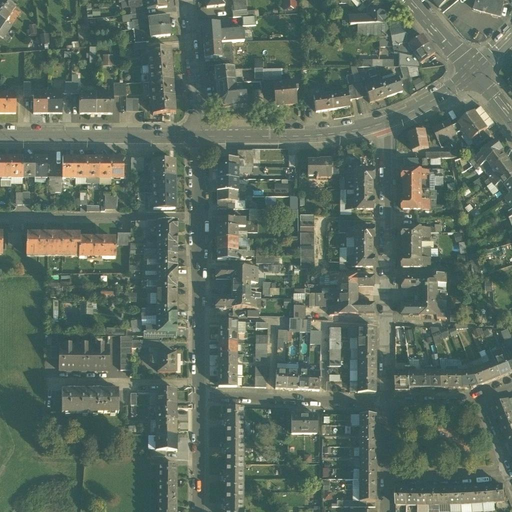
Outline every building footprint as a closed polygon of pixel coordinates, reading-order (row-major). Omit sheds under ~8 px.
[(3,0),(0,0),(0,19),(5,23),(15,8),(3,0)] [(165,0),(152,0),(145,1),(146,6),(146,10),(166,8),(165,0)] [(224,6),(223,0),(205,0),(206,0),(205,0),(206,9),(224,6)] [(232,0),(234,12),(246,11),(244,0),(232,0)] [(295,0),(281,0),(282,10),(296,9),(295,0)] [(367,0),(362,4),(366,8),(373,2),(372,0),(367,0)] [(430,0),(438,9),(448,0),(430,0)] [(475,0),(473,9),(500,17),(504,0),(502,0),(475,0)] [(142,7),(146,6),(145,1),(142,1),(142,4),(128,6),(129,9),(130,9),(143,7),(142,7)] [(130,9),(131,16),(142,15),(144,15),(144,9),(143,9),(143,7),(130,9)] [(349,19),(350,26),(357,26),(384,25),(383,14),(367,15),(367,18),(349,19)] [(146,21),(147,30),(169,27),(168,18),(146,21)] [(255,18),(247,18),(242,18),(242,27),(255,26),(255,18)] [(342,27),(350,26),(349,19),(346,18),(342,19),(342,27)] [(143,30),(147,30),(146,21),(143,21),(132,23),(133,30),(143,30)] [(5,23),(0,30),(0,37),(2,39),(11,27),(5,23)] [(390,39),(392,47),(406,44),(405,40),(402,24),(384,25),(357,26),(357,40),(378,39),(390,39)] [(36,25),(29,25),(27,34),(35,35),(36,25)] [(203,45),(220,44),(219,32),(218,25),(202,25),(203,45)] [(147,30),(143,30),(133,32),(135,42),(149,41),(148,39),(151,39),(170,37),(169,27),(147,30)] [(243,31),(219,32),(220,44),(231,43),(235,43),(244,42),(243,31)] [(47,33),(39,34),(40,44),(49,43),(47,33)] [(422,36),(407,46),(414,56),(428,45),(422,36)] [(378,39),(380,48),(392,47),(390,39),(378,39)] [(231,43),(220,44),(203,45),(204,60),(218,59),(232,58),(231,43)] [(411,58),(414,56),(407,46),(406,44),(392,47),(393,53),(393,54),(400,56),(411,58)] [(434,55),(428,45),(414,56),(419,64),(420,64),(434,55)] [(148,51),(148,60),(149,67),(171,65),(169,49),(148,51)] [(400,56),(400,68),(406,68),(417,69),(419,69),(419,64),(414,56),(411,58),(400,56)] [(219,71),(233,71),(232,58),(218,59),(219,71)] [(171,65),(149,67),(150,74),(150,83),(172,81),(171,65)] [(400,68),(403,80),(409,78),(406,68),(400,68)] [(406,68),(409,78),(418,76),(417,69),(406,68)] [(262,81),(262,82),(281,81),(281,70),(265,70),(262,71),(262,79),(262,81)] [(214,71),(216,86),(235,83),(233,71),(219,71),(214,71)] [(254,79),(262,79),(262,71),(254,71),(254,79)] [(358,74),(352,76),(354,86),(360,85),(358,74)] [(381,78),(383,83),(395,79),(393,74),(381,78)] [(354,87),(354,86),(352,76),(346,77),(348,88),(354,87)] [(383,83),(381,84),(386,98),(402,93),(400,87),(402,86),(399,78),(395,79),(383,83)] [(413,84),(416,90),(424,86),(421,80),(413,84)] [(173,97),(172,81),(150,83),(152,99),(173,97)] [(23,93),(31,93),(31,83),(23,83),(23,93)] [(236,97),(235,83),(216,86),(218,100),(236,97)] [(273,86),(275,108),(295,106),(293,84),(273,86)] [(386,99),(386,98),(381,84),(364,89),(367,98),(369,104),(386,99)] [(354,86),(354,87),(357,100),(367,98),(364,89),(363,90),(361,85),(360,85),(354,86)] [(358,100),(357,100),(354,87),(348,88),(349,93),(350,101),(358,100)] [(349,108),(348,102),(347,93),(330,96),(332,111),(349,108)] [(15,94),(0,94),(0,114),(15,114),(15,94)] [(33,114),(47,114),(47,95),(33,95),(33,114)] [(61,95),(47,95),(47,114),(61,115),(61,95)] [(79,115),(95,115),(95,95),(79,95),(79,115)] [(111,95),(95,95),(95,115),(111,115),(111,95)] [(262,96),(253,97),(255,108),(263,108),(262,96)] [(315,113),(332,111),(330,96),(313,98),(315,113)] [(175,113),(173,97),(152,99),(153,115),(175,113)] [(245,97),(236,97),(218,100),(218,106),(223,109),(247,108),(245,97)] [(247,108),(255,108),(253,97),(245,97),(247,108)] [(466,134),(472,141),(487,130),(474,113),(459,124),(463,129),(461,131),(464,136),(466,134)] [(432,130),(438,143),(456,135),(450,122),(432,130)] [(472,141),(477,148),(479,146),(491,137),(487,130),(472,141)] [(409,135),(413,152),(429,149),(425,131),(409,135)] [(484,158),(487,162),(501,152),(502,152),(503,152),(496,143),(481,154),(484,158)] [(507,160),(502,152),(501,152),(487,162),(481,167),(484,171),(490,166),(493,170),(507,160)] [(475,159),(478,163),(484,158),(481,154),(475,159)] [(0,179),(10,180),(10,178),(10,159),(10,158),(0,157),(0,179)] [(34,158),(34,159),(34,178),(34,180),(44,180),(47,180),(47,158),(34,158)] [(75,180),(75,178),(75,160),(75,159),(62,158),(62,180),(75,180)] [(284,169),(293,169),(293,158),(284,158),(284,169)] [(487,162),(484,158),(478,163),(481,167),(487,162)] [(22,159),(10,159),(10,178),(22,178),(22,159)] [(34,159),(22,159),(22,178),(34,178),(34,159)] [(111,159),(111,160),(111,179),(111,180),(123,180),(123,159),(111,159)] [(217,159),(217,169),(238,169),(238,160),(217,159)] [(87,160),(75,160),(75,178),(87,179),(87,160)] [(87,160),(87,179),(99,179),(99,160),(87,160)] [(111,160),(99,160),(99,179),(111,179),(111,160)] [(131,172),(143,172),(143,160),(131,160),(131,172)] [(253,160),(252,160),(238,160),(238,169),(245,169),(253,169),(253,160)] [(511,168),(511,166),(507,160),(493,170),(496,175),(499,178),(511,168)] [(152,162),(153,178),(174,178),(174,161),(152,162)] [(316,180),(317,180),(321,180),(330,179),(330,176),(330,163),(330,161),(319,161),(319,162),(309,162),(309,166),(307,166),(307,178),(316,178),(316,180)] [(330,176),(339,176),(339,163),(330,163),(330,176)] [(511,181),(511,168),(499,178),(502,182),(505,187),(511,181)] [(216,169),(216,180),(238,181),(238,174),(238,169),(217,169),(216,169)] [(486,175),(490,179),(496,175),(493,170),(486,175)] [(422,181),(422,176),(422,172),(422,171),(403,171),(403,182),(404,182),(422,181)] [(346,187),(346,192),(354,191),(354,181),(354,172),(346,172),(346,177),(346,187)] [(354,172),(354,181),(371,181),(373,181),(373,172),(354,172)] [(499,178),(496,175),(490,179),(492,183),(499,178)] [(174,194),(174,178),(153,178),(153,194),(174,194)] [(492,183),(495,187),(502,182),(499,178),(492,183)] [(61,180),(54,180),(49,180),(49,196),(54,196),(61,196),(61,180)] [(216,192),(217,192),(238,193),(238,187),(238,181),(216,180),(216,192)] [(371,191),(371,181),(354,181),(354,191),(371,191)] [(404,191),(422,191),(422,181),(404,182),(404,191)] [(344,202),(346,202),(354,201),(354,191),(346,192),(346,196),(344,196),(344,202)] [(371,201),(371,191),(354,191),(354,201),(371,201)] [(404,201),(422,201),(422,191),(404,191),(404,201)] [(429,191),(422,191),(422,201),(422,206),(429,206),(430,206),(430,201),(429,201),(429,191)] [(238,198),(238,193),(217,192),(217,201),(238,202),(238,198)] [(137,206),(145,206),(145,194),(137,194),(137,206)] [(175,211),(174,194),(153,194),(153,211),(175,211)] [(354,211),(354,201),(346,202),(346,206),(346,211),(354,211)] [(373,201),(371,201),(354,201),(354,211),(354,212),(373,212),(373,201)] [(422,211),(422,206),(422,201),(404,201),(403,201),(403,211),(422,211)] [(87,213),(98,213),(98,203),(87,203),(87,206),(87,213)] [(248,219),(257,220),(258,210),(249,209),(248,219)] [(217,228),(237,228),(237,220),(217,219),(217,228)] [(158,228),(157,240),(157,245),(176,245),(176,223),(158,223),(158,228)] [(338,235),(346,235),(354,235),(354,230),(354,229),(354,223),(338,223),(338,235)] [(216,228),(216,240),(237,240),(237,234),(237,228),(217,228),(216,228)] [(371,239),(373,239),(373,229),(354,229),(354,230),(354,235),(354,239),(371,239)] [(403,240),(404,240),(422,239),(422,234),(422,229),(403,229),(403,240)] [(117,246),(130,246),(130,235),(118,234),(117,246)] [(8,246),(20,246),(20,235),(8,235),(8,246)] [(79,259),(115,260),(115,250),(114,250),(114,240),(79,240),(79,236),(27,235),(27,245),(26,245),(26,257),(27,257),(27,255),(79,256),(79,259)] [(354,239),(354,235),(346,235),(346,240),(348,240),(348,245),(354,245),(354,239)] [(371,239),(354,239),(354,245),(354,249),(371,249),(371,239)] [(422,243),(422,239),(404,240),(404,249),(422,249),(422,243)] [(216,252),(217,252),(237,252),(237,247),(237,240),(216,240),(216,252)] [(157,250),(157,263),(157,267),(176,267),(176,245),(157,245),(157,250)] [(346,264),(354,264),(354,259),(354,249),(346,249),(346,264)] [(371,259),(371,249),(354,249),(354,259),(371,259)] [(422,259),(422,249),(404,249),(404,259),(422,259)] [(237,258),(237,252),(217,252),(217,261),(237,261),(237,258)] [(470,257),(471,268),(479,266),(481,265),(480,254),(470,257)] [(254,264),(262,264),(262,272),(279,272),(279,257),(254,256),(254,264)] [(373,259),(371,259),(354,259),(354,264),(354,269),(373,269),(373,259)] [(422,264),(422,259),(404,259),(403,259),(403,269),(422,269),(422,264)] [(479,266),(471,268),(474,278),(482,276),(479,266)] [(157,280),(157,284),(157,289),(176,289),(176,267),(157,267),(157,272),(157,280)] [(216,280),(232,280),(232,279),(232,269),(216,269),(216,280)] [(232,269),(232,279),(249,279),(249,274),(249,269),(232,269)] [(467,275),(457,275),(459,283),(468,282),(467,275)] [(337,283),(337,287),(356,286),(356,277),(338,277),(337,277),(337,278),(337,283)] [(373,277),(356,277),(356,286),(356,287),(357,287),(373,287),(373,277)] [(420,289),(420,288),(420,278),(403,278),(403,289),(419,289),(420,289)] [(437,278),(420,278),(420,288),(438,288),(438,284),(438,279),(437,279),(437,278)] [(249,279),(232,279),(232,280),(232,289),(249,289),(249,284),(249,279)] [(71,283),(60,283),(60,292),(71,292),(71,283)] [(356,287),(356,286),(337,287),(337,291),(337,296),(357,296),(357,287),(356,287)] [(419,289),(419,297),(438,297),(438,293),(438,288),(420,288),(420,289),(419,289)] [(157,294),(157,306),(157,311),(176,311),(176,289),(157,289),(157,294)] [(232,298),(232,299),(248,299),(249,299),(249,295),(249,289),(232,289),(232,298)] [(137,295),(128,294),(127,304),(136,304),(137,295)] [(315,309),(320,309),(320,302),(324,302),(323,296),(315,296),(315,309)] [(337,300),(337,305),(356,305),(356,304),(357,304),(357,296),(337,296),(337,300)] [(420,306),(438,306),(438,302),(438,297),(419,297),(419,306),(420,306)] [(216,309),(232,309),(232,299),(232,298),(216,298),(216,309)] [(248,300),(248,299),(232,299),(232,309),(248,309),(248,304),(248,300)] [(53,329),(57,329),(57,300),(52,300),(52,303),(48,303),(48,310),(52,310),(52,318),(49,318),(49,324),(52,324),(53,329)] [(373,304),(357,304),(356,304),(356,305),(356,314),(373,314),(373,304)] [(356,314),(356,305),(337,305),(337,308),(337,313),(338,313),(338,314),(356,314)] [(403,316),(420,316),(420,306),(419,306),(403,305),(403,316)] [(438,310),(438,306),(420,306),(420,316),(437,316),(438,316),(438,310)] [(91,316),(91,308),(81,308),(81,316),(91,316)] [(300,320),(304,320),(304,308),(293,308),(293,320),(300,320)] [(157,316),(157,328),(157,333),(175,333),(176,311),(157,311),(157,316)] [(288,332),(299,332),(300,321),(300,320),(293,320),(289,320),(288,332)] [(299,333),(310,334),(310,332),(310,321),(300,321),(299,332),(299,333)] [(219,323),(219,334),(236,334),(236,323),(219,323)] [(255,333),(267,333),(267,324),(255,324),(255,333)] [(441,336),(439,331),(438,329),(430,328),(435,346),(442,344),(440,337),(441,336)] [(329,329),(329,340),(340,340),(340,329),(329,329)] [(357,329),(357,340),(375,340),(375,329),(357,329)] [(445,329),(439,331),(441,336),(443,341),(448,339),(445,329)] [(458,335),(456,329),(449,332),(451,338),(458,335)] [(477,330),(473,332),(476,339),(484,336),(482,330),(477,330)] [(503,339),(510,336),(508,330),(501,333),(503,339)] [(405,335),(406,342),(413,341),(412,331),(405,332),(405,335)] [(310,332),(310,334),(309,345),(320,345),(321,333),(310,332)] [(219,334),(218,345),(236,345),(236,334),(219,334)] [(395,361),(408,361),(406,342),(405,335),(395,335),(395,361)] [(507,349),(510,348),(511,346),(511,341),(510,336),(503,339),(507,349)] [(255,337),(255,346),(266,346),(267,337),(255,337)] [(120,338),(120,355),(131,355),(131,338),(120,338)] [(340,351),(340,340),(329,340),(329,351),(340,351)] [(375,351),(375,340),(357,340),(357,351),(375,351)] [(218,345),(218,355),(236,355),(236,345),(218,345)] [(45,360),(56,360),(57,348),(45,348),(45,360)] [(59,372),(75,372),(76,348),(71,348),(64,348),(59,348),(59,372)] [(80,348),(76,348),(75,372),(91,372),(92,348),(87,348),(80,348)] [(96,348),(92,348),(91,372),(108,372),(108,348),(103,348),(96,348)] [(502,351),(505,358),(511,355),(511,352),(510,348),(507,349),(502,351)] [(493,358),(495,362),(505,358),(502,351),(502,349),(491,353),(493,358)] [(340,361),(340,351),(329,351),(329,361),(340,361)] [(375,361),(375,351),(357,351),(357,361),(375,361)] [(481,359),(484,367),(491,364),(489,359),(493,358),(491,353),(490,351),(485,353),(486,356),(481,358),(481,359)] [(158,373),(176,373),(176,353),(160,354),(153,354),(153,365),(158,365),(158,373)] [(131,371),(131,355),(120,355),(120,371),(131,371)] [(218,355),(218,366),(236,366),(236,355),(218,355)] [(511,373),(505,358),(495,362),(501,378),(511,373)] [(375,372),(375,361),(357,361),(357,372),(375,372)] [(460,361),(447,361),(447,369),(452,370),(458,369),(458,372),(463,372),(463,370),(462,367),(460,361)] [(470,364),(473,371),(480,368),(477,361),(470,364)] [(409,368),(409,369),(415,369),(415,372),(420,372),(420,365),(419,362),(409,362),(409,368)] [(501,378),(495,362),(491,364),(484,367),(491,382),(501,378)] [(396,372),(406,372),(406,368),(406,364),(396,364),(396,372)] [(466,374),(473,371),(470,364),(462,367),(463,370),(463,372),(463,374),(466,374)] [(218,366),(218,377),(236,377),(236,366),(218,366)] [(255,367),(255,378),(266,378),(266,367),(255,367)] [(491,382),(484,367),(480,368),(473,371),(479,387),(491,382)] [(395,392),(409,392),(409,369),(409,368),(406,368),(406,372),(396,372),(395,392)] [(420,389),(420,372),(415,372),(415,369),(409,369),(409,392),(410,392),(410,389),(420,389)] [(420,389),(431,389),(431,369),(425,369),(425,372),(420,372),(420,389)] [(431,389),(442,389),(442,372),(437,372),(437,369),(431,369),(431,389)] [(442,389),(452,388),(452,370),(447,369),(447,372),(442,372),(442,389)] [(452,388),(463,388),(463,374),(463,372),(458,372),(458,369),(452,370),(452,388)] [(471,388),(479,387),(473,371),(466,374),(463,374),(463,388),(471,388)] [(275,389),(286,390),(287,372),(276,372),(275,389)] [(286,390),(297,390),(297,373),(287,372),(286,390)] [(375,383),(375,372),(357,372),(357,383),(375,383)] [(297,390),(308,391),(308,373),(297,373),(297,390)] [(319,374),(308,373),(308,391),(319,391),(319,374)] [(236,388),(236,377),(218,377),(218,388),(236,388)] [(265,388),(266,378),(255,378),(255,387),(265,388)] [(375,394),(375,383),(357,383),(357,394),(375,394)] [(117,414),(118,414),(118,391),(117,391),(117,392),(91,392),(91,391),(90,391),(90,392),(63,392),(63,391),(61,391),(62,415),(63,415),(63,414),(76,414),(76,415),(77,415),(77,414),(90,414),(90,415),(91,415),(91,414),(103,414),(104,414),(104,413),(117,413),(117,414)] [(156,391),(156,407),(175,407),(175,391),(156,391)] [(497,417),(511,411),(511,410),(508,401),(493,407),(497,417)] [(175,421),(175,407),(156,407),(156,421),(175,421)] [(224,511),(242,511),(243,409),(226,409),(226,421),(224,421),(224,427),(226,427),(225,449),(223,449),(223,455),(225,455),(225,476),(223,476),(223,483),(225,482),(225,505),(223,505),(223,511),(225,511),(224,511)] [(511,411),(497,417),(501,427),(511,422),(511,411)] [(291,435),(316,435),(316,416),(291,416),(291,435)] [(359,427),(359,416),(350,416),(350,427),(359,427)] [(359,416),(359,427),(375,427),(375,416),(359,416)] [(176,436),(175,421),(156,421),(156,436),(176,436)] [(511,422),(501,427),(505,437),(511,434),(511,422)] [(359,427),(359,437),(375,437),(375,427),(359,427)] [(176,452),(176,436),(156,436),(156,452),(165,452),(176,452)] [(359,437),(359,448),(375,448),(375,437),(359,437)] [(359,448),(359,459),(375,459),(375,448),(359,448)] [(359,459),(359,470),(375,470),(375,459),(359,459)] [(158,467),(157,511),(175,511),(175,503),(175,486),(176,486),(176,476),(175,476),(175,467),(158,467)] [(359,470),(359,480),(375,480),(375,470),(359,470)] [(359,480),(359,491),(375,491),(375,480),(359,480)] [(503,487),(492,488),(494,504),(505,503),(503,487)] [(492,488),(481,489),(483,504),(494,504),(492,488)] [(471,489),(460,490),(461,506),(472,505),(471,489)] [(481,489),(471,489),(472,505),(483,504),(481,489)] [(395,506),(406,506),(407,490),(395,490),(395,506)] [(417,491),(407,490),(406,506),(417,506),(417,491)] [(428,490),(417,491),(417,506),(428,506),(428,490)] [(439,490),(428,490),(428,506),(439,506),(439,490)] [(449,490),(439,490),(439,506),(450,506),(449,490)] [(460,490),(449,490),(450,506),(461,506),(460,490)] [(375,503),(375,491),(359,491),(359,502),(359,503),(366,503),(375,503)]
